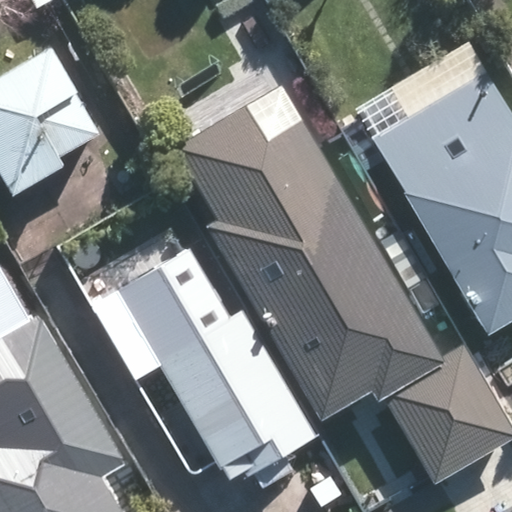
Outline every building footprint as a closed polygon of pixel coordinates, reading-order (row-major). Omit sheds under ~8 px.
[(0,184),(8,198),(58,168),(53,160),(95,135),(45,51),(0,78),(0,184)] [(511,122),(484,73),(368,139),(482,337),(511,319),(511,122)] [(162,154),(318,422),(370,392),(376,402),(381,399),(431,485),(511,437),(511,432),(460,345),(438,357),(280,86),(162,154)] [(45,183),(70,237),(135,207),(110,154),(45,183)] [(250,475),(259,490),(293,471),(284,455),(313,439),(240,312),(231,317),(212,284),(109,343),(132,385),(157,371),(225,489),(250,475)] [(119,511),(101,479),(123,467),(36,316),(0,336),(0,511),(119,511)]
